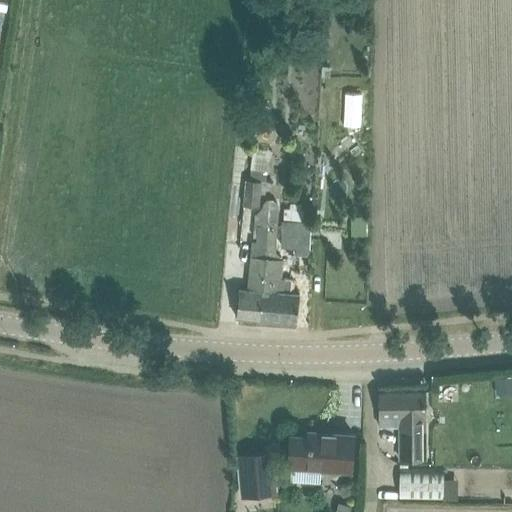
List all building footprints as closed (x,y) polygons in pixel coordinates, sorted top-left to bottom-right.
[(330,67),(322,67),(321,77),(329,77),(330,67)] [(361,90),(343,90),(342,125),(360,126),(361,90)] [(252,167),(251,180),(245,179),(243,205),(260,206),(261,193),(266,194),(268,169),(252,167)] [(237,317),(260,319),(268,229),(278,229),(280,209),(278,202),(273,199),(267,199),(263,203),(263,207),(255,214),(254,227),(258,227),(257,241),(253,241),(247,289),(239,288),(237,317)] [(282,220),(281,246),(296,246),(296,254),(310,256),(311,221),(310,221),(310,209),(302,209),(302,203),(290,203),(290,209),(284,209),(284,220),(282,220)] [(297,323),(300,292),(291,292),(292,279),(282,278),(282,270),(284,255),(275,254),(278,229),(268,229),(260,319),(297,323)] [(511,379),(497,378),(495,394),(511,395),(511,379)] [(426,461),(425,415),(425,391),(380,391),(381,411),(380,426),(399,426),(399,460),(426,461)] [(320,482),(321,468),(351,470),(354,435),(310,432),(309,437),(291,435),(289,465),(292,466),(291,481),(320,482)] [(241,497),(275,494),(271,454),(237,457),(241,497)] [(400,468),(399,498),(446,499),(447,469),(400,468)]
